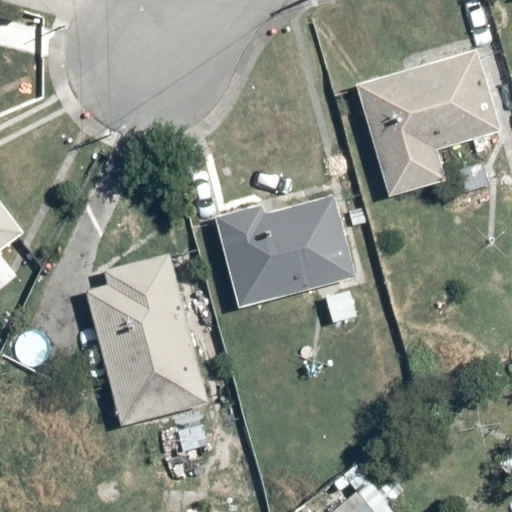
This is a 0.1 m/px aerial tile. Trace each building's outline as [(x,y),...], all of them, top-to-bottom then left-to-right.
[(411,55),(414,66),(352,83),(383,189),(428,176),(426,168),(511,144),(486,54),(480,35),(411,55)] [(232,306),(318,288),(325,324),(355,318),(348,282),(363,279),(345,189),(214,216),(232,306)] [(0,247),(21,231),(0,203),(0,247)] [(116,426),(165,413),(176,452),(206,444),(196,405),(205,403),(166,252),(77,275),(116,426)] [(393,511),(387,504),(410,484),(377,445),(341,475),(354,490),(326,511),(393,511)]
